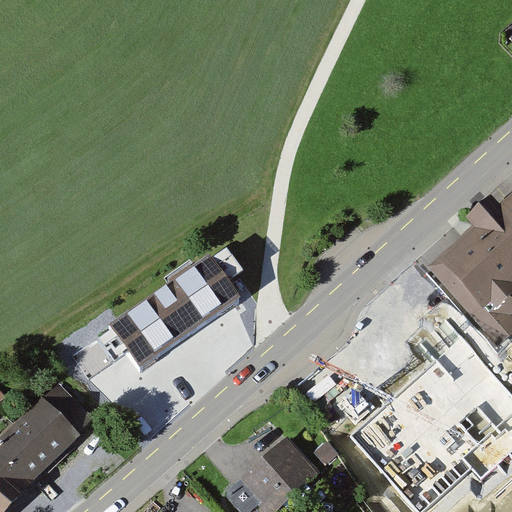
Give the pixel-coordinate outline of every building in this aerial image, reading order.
[(511,193),(491,213),(483,205),(461,225),(469,234),(429,271),(488,334),(481,341),(495,356),(511,340),(511,193)] [(212,265),(110,334),(139,376),(240,308),(212,265)] [(509,397),(472,356),(408,414),(427,434),(413,447),(432,467),(509,397)] [(80,446),(45,410),(0,454),(0,511),(12,511),(26,494),(80,446)] [(285,511),(322,479),(289,443),(224,502),(233,511),(285,511)]
